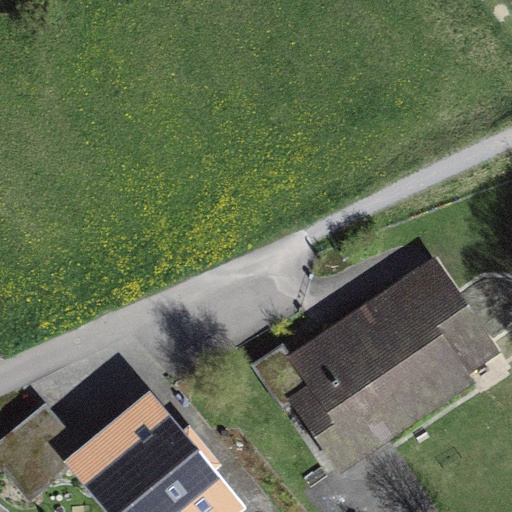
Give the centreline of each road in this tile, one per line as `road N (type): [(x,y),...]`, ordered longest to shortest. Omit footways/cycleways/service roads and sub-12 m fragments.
road 1 (residential): [(278,270),(0,384)]
road 2 (track): [(511,151),(278,270)]
